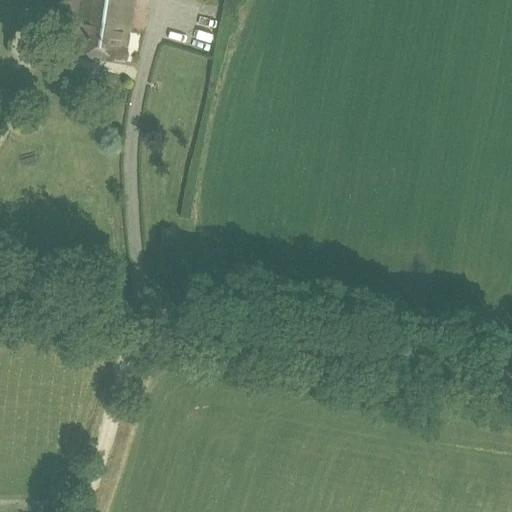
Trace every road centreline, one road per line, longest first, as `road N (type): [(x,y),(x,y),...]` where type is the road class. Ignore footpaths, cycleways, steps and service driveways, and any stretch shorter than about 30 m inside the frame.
road 1 (unclassified): [(511,387),(143,312)]
road 2 (unknown): [(143,312),(132,150),(154,0)]
road 3 (unclassified): [(78,511),(143,312)]
road 4 (unclassified): [(143,312),(0,288)]
